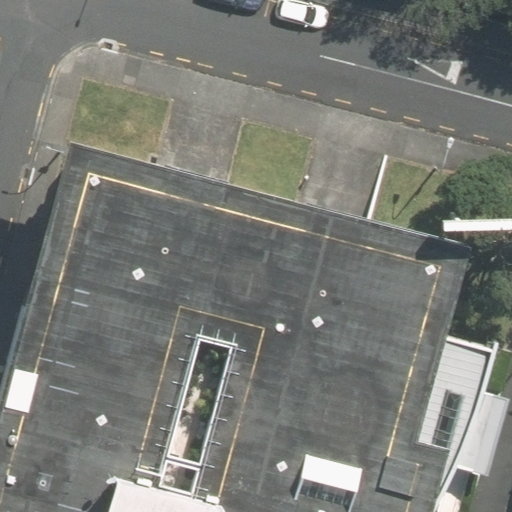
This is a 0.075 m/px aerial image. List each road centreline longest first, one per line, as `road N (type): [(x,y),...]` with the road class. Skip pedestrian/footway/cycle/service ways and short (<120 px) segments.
road 1 (residential): [(86,0),(511,103)]
road 2 (residential): [(36,0),(0,138)]
